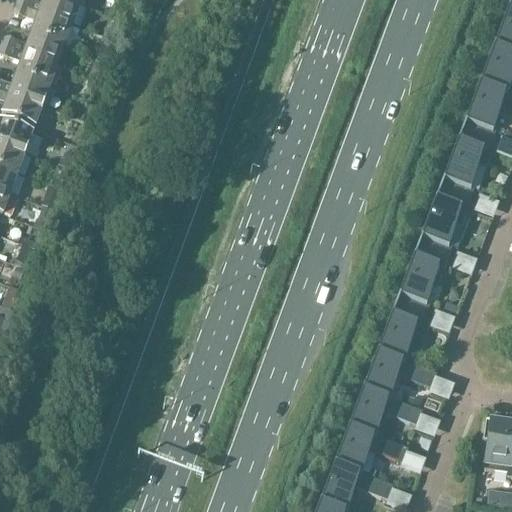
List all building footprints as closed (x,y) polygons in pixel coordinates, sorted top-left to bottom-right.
[(20,0),(19,0),(16,9),(27,13),(31,4),(20,0)] [(27,13),(39,17),(72,29),(79,8),(69,4),(69,5),(55,0),(44,0),(42,8),(31,4),(27,13)] [(13,18),(24,22),(27,13),(16,9),(13,18)] [(35,26),(31,37),(64,49),(72,29),(39,17),(27,13),(24,22),(35,26)] [(511,14),(507,13),(493,50),(511,57),(511,14)] [(16,44),(12,53),(57,70),(64,49),(31,37),(27,48),(16,44)] [(1,49),(12,53),(16,44),(4,40),(1,49)] [(12,53),(1,49),(0,51),(0,58),(9,62),(12,53)] [(511,57),(493,50),(479,88),(502,97),(502,95),(511,72),(511,57)] [(20,66),(16,78),(49,90),(57,70),(12,53),(9,62),(20,66)] [(1,85),(0,86),(0,94),(42,110),(49,90),(16,78),(12,89),(1,85)] [(502,97),(479,88),(464,125),(487,134),(488,132),(497,110),(511,115),(511,98),(502,95),(502,97)] [(42,110),(0,94),(0,104),(5,107),(1,119),(34,131),(42,110)] [(0,148),(24,157),(32,137),(0,124),(0,148)] [(464,125),(442,183),(465,192),(466,190),(475,168),(482,170),(495,135),(488,132),(487,134),(464,125)] [(0,148),(0,171),(17,178),(24,157),(0,148)] [(0,194),(9,198),(17,178),(0,171),(0,194)] [(442,183),(420,241),(443,250),(444,248),(452,225),(460,228),(473,193),(466,190),(465,192),(442,183)] [(0,218),(1,219),(9,198),(0,194),(0,218)] [(398,299),(421,308),(422,306),(430,283),(438,286),(451,251),(444,248),(443,250),(420,241),(398,299)] [(421,308),(398,299),(376,357),(399,366),(400,364),(408,341),(416,344),(429,309),(422,306),(421,308)] [(399,366),(376,357),(362,394),(385,403),(385,402),(394,379),(431,393),(436,378),(400,364),(399,366)] [(422,416),(385,402),(385,403),(362,394),(348,432),(370,441),(371,439),(380,416),(416,430),(422,416)] [(505,481),(511,482),(511,428),(507,428),(507,426),(484,423),(481,445),(487,446),(483,474),(506,477),(505,481)] [(408,453),(371,439),(370,441),(348,432),(333,469),(356,478),(357,476),(366,454),(402,468),(408,453)] [(356,478),(333,469),(319,507),(332,511),(343,511),(351,491),(388,505),(393,490),(357,476),(356,478)]
